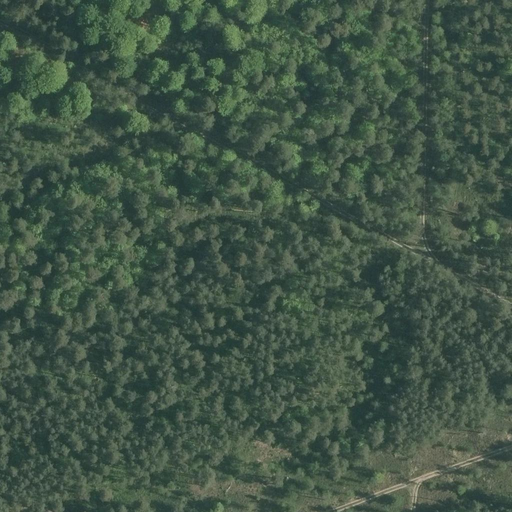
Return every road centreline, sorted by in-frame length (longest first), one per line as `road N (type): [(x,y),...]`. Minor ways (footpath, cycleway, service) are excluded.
road 1 (track): [(511,305),(0,19)]
road 2 (track): [(427,0),(421,256)]
road 3 (track): [(511,444),(326,511)]
